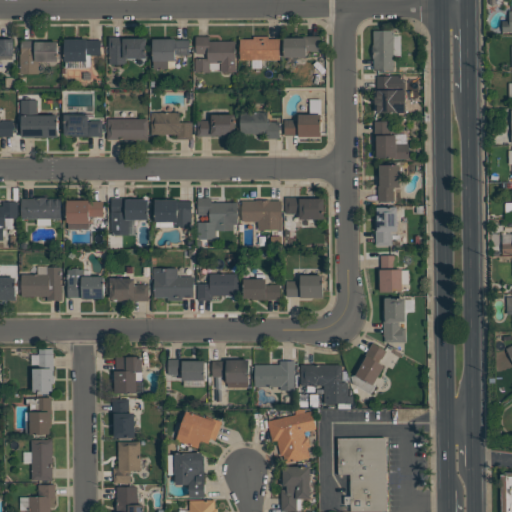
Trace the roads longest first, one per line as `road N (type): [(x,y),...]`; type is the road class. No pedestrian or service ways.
road 1 (secondary): [(442,0),(450,490)]
road 2 (residential): [(0,11),(469,6)]
road 3 (residential): [(0,333),(329,331),(343,324)]
road 4 (residential): [(0,168),(343,165)]
road 5 (secondary): [(474,427),(470,92)]
road 6 (residential): [(345,7),(350,294),(343,324)]
road 7 (residential): [(80,333),(82,511)]
